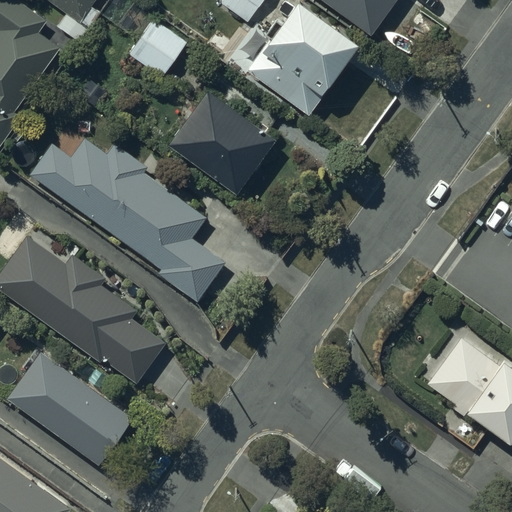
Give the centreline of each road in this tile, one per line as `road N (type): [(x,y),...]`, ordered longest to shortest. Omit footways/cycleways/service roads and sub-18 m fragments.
road 1 (residential): [(266,386),(511,48)]
road 2 (residential): [(266,386),(442,511)]
road 3 (residential): [(176,511),(266,386)]
